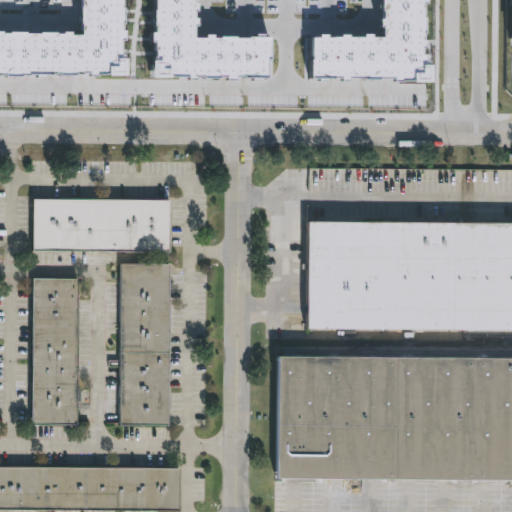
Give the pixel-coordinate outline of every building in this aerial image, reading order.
[(168,250),(31,249),(31,197),(168,197),(168,250)] [(511,329),(304,328),(305,220),(511,221),(511,329)] [(166,424),(117,424),(119,262),(167,262),(166,424)] [(75,424),(29,423),(30,276),(76,276),(75,424)] [(511,480),(275,478),(275,355),(511,356),(511,480)] [(178,509),(0,508),(0,465),(179,466),(178,509)]
